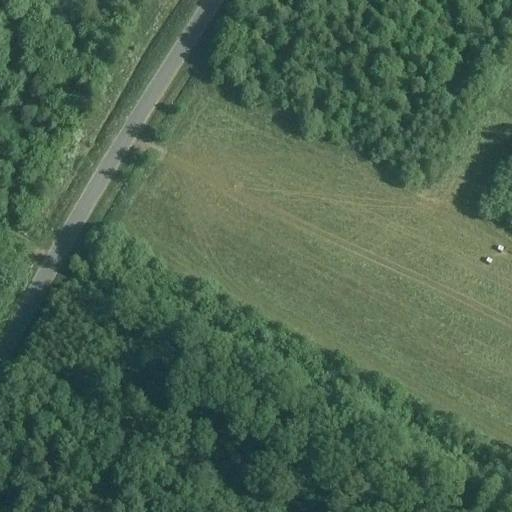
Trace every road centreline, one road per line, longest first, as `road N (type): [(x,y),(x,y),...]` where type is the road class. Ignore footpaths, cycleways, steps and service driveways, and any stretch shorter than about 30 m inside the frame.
road 1 (tertiary): [(0,354),(211,0)]
road 2 (track): [(144,511),(0,429)]
